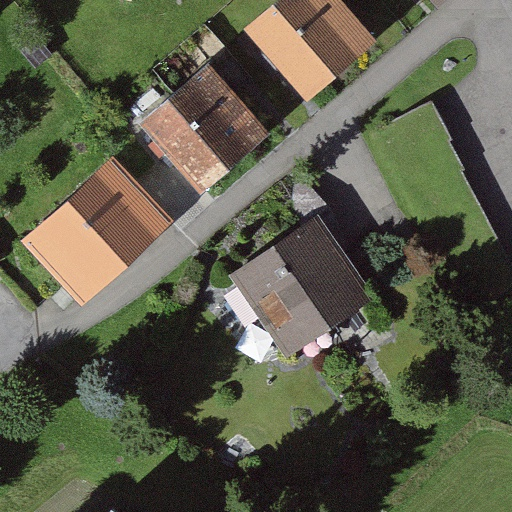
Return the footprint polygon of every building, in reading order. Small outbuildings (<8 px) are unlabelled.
[(335,0),(287,0),(249,32),(308,105),(376,50),(335,0)] [(208,65),(139,120),(199,194),(267,139),(208,65)] [(511,271),(511,264),(435,103),(377,130),(457,297),(511,271)] [(117,162),(26,246),(81,306),(172,222),(117,162)] [(324,219),(235,276),(287,356),(376,299),(324,219)]
